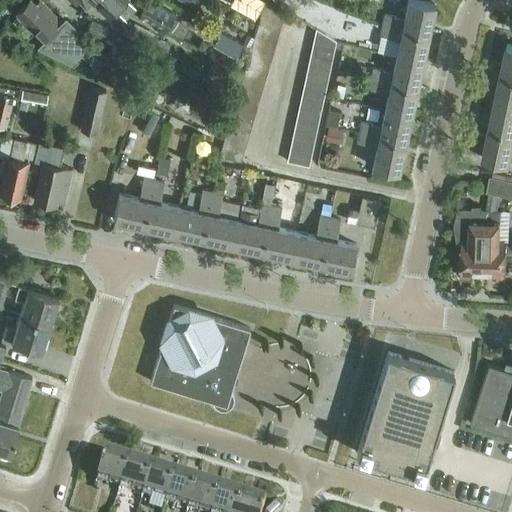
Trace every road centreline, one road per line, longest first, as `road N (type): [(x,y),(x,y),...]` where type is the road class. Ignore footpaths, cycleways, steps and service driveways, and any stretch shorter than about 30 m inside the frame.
road 1 (residential): [(482,0),(407,315)]
road 2 (residential): [(407,315),(121,261)]
road 3 (residential): [(317,472),(81,399)]
road 4 (residential): [(81,399),(121,261)]
road 5 (residential): [(447,511),(317,472)]
road 6 (residential): [(121,261),(0,235)]
